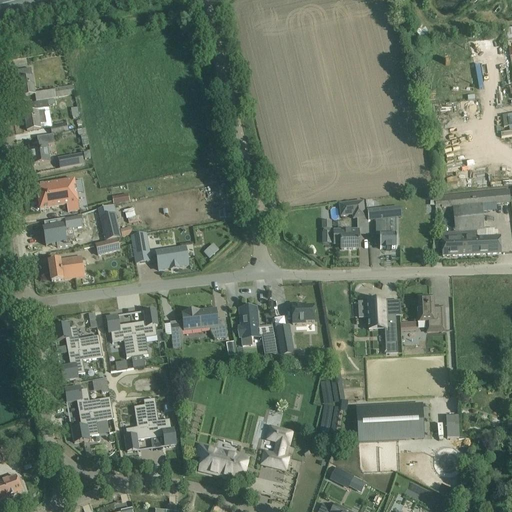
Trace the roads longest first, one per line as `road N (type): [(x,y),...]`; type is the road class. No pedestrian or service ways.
road 1 (residential): [(265,274),(252,183),(204,0)]
road 2 (residential): [(265,274),(511,270)]
road 3 (residential): [(30,304),(265,274)]
road 4 (residential): [(30,304),(0,93)]
road 5 (residential): [(51,448),(30,304)]
road 6 (residential): [(125,483),(183,483),(252,511)]
